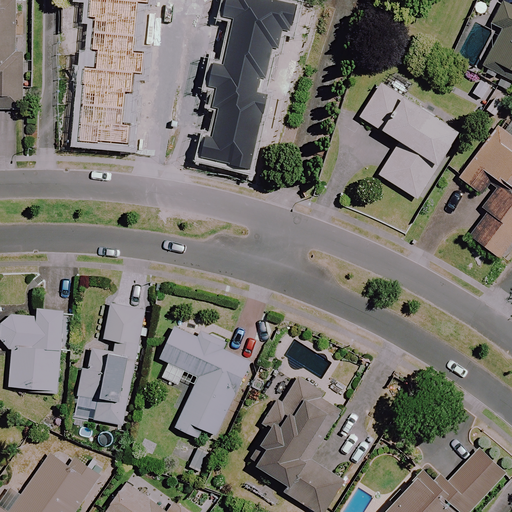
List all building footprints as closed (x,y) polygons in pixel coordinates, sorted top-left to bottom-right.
[(15,53),(16,1),(0,0),(0,110),(22,111),(24,53),(15,53)] [(242,4),(227,0),(221,0),(197,77),(221,84),(215,104),(237,111),(227,140),(262,151),(292,53),(237,36),(243,16),(238,15),(242,4)] [(511,0),(506,0),(506,2),(494,24),(504,29),(484,66),(511,81),(511,0)] [(173,32),(150,32),(150,18),(85,16),(84,29),(83,78),(115,79),(115,84),(172,86),(173,32)] [(460,134),(381,85),(361,118),(400,142),(379,176),(418,200),(460,134)] [(501,258),(511,243),(511,129),(504,123),(462,179),(491,200),(485,208),(491,212),(473,237),(501,258)] [(148,311),(113,304),(103,352),(89,349),(79,396),(86,398),(82,416),(123,425),(148,311)] [(40,313),(15,312),(3,321),(2,336),(12,348),(8,385),(58,390),(62,350),(72,351),(76,311),(68,310),(68,306),(41,305),(40,313)] [(181,383),(190,387),(178,411),(184,413),(177,428),(199,439),(204,429),(218,436),(252,364),(222,350),(226,343),(203,333),(199,340),(176,329),(162,360),(168,363),(162,377),(180,385),(181,383)] [(312,460),(344,412),(321,397),(291,378),(289,381),(276,401),(262,422),(271,428),(250,461),(289,487),(285,493),(315,511),(334,511),(352,486),(312,460)] [(66,464),(54,455),(12,511),(5,511),(0,508),(0,507),(0,511),(75,511),(106,472),(77,450),(66,464)] [(468,511),(504,473),(479,451),(449,484),(430,466),(388,511),(457,511),(459,511),(460,511),(468,511)] [(144,498),(125,485),(107,511),(194,511),(197,509),(154,482),(144,498)]
